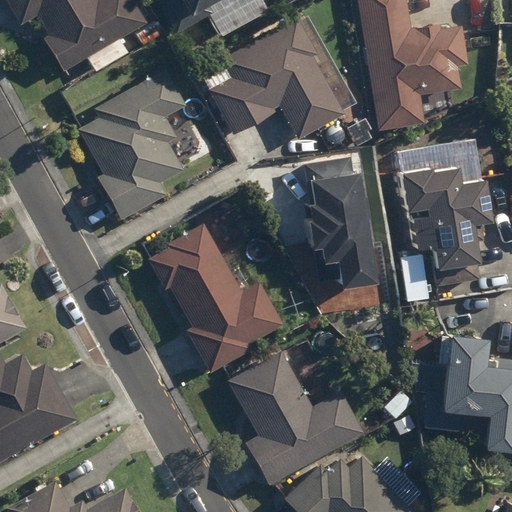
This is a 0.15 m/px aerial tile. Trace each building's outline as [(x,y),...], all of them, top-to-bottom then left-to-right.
[(5,0),(18,23),(35,14),(46,34),(40,37),(58,70),(142,23),(128,0),(5,0)] [(207,12),(202,3),(207,0),(151,0),(169,32),(207,12)] [(418,122),(417,115),(414,95),(455,88),(452,66),(462,64),(457,25),(434,28),(433,24),(405,29),(401,0),(352,0),(372,129),(418,122)] [(227,77),(205,90),(230,134),(230,135),(272,112),(270,108),(275,106),(294,139),(340,113),(309,56),(312,54),(293,18),(217,59),(227,77)] [(162,116),(164,116),(183,106),(163,69),(92,108),(97,116),(79,126),(76,127),(101,173),(97,176),(95,177),(118,218),(120,218),(162,194),(156,183),(180,170),(165,142),(174,137),(162,116)] [(297,217),(302,244),(310,243),(313,259),(326,257),(331,285),(366,279),(356,213),(359,213),(355,192),(352,193),(348,167),(345,168),(343,155),(298,163),(304,200),(298,201),(300,216),(297,217)] [(429,269),(431,286),(468,280),(475,278),(470,242),(476,241),(473,224),(484,223),(478,181),(453,185),(451,168),(425,172),(424,169),(393,173),(399,211),(405,211),(406,220),(411,250),(425,247),(429,269)] [(148,256),(144,259),(159,286),(163,284),(188,327),(181,330),(205,373),(246,349),(243,345),(278,325),(254,283),(238,292),(200,224),(163,245),(164,247),(148,256)] [(396,288),(398,303),(414,301),(411,285),(396,288)] [(0,337),(21,326),(0,288),(0,337)] [(478,358),(480,340),(441,336),(435,390),(421,388),(417,427),(478,434),(476,450),(505,453),(508,424),(511,424),(511,358),(490,356),(490,359),(478,358)] [(242,442),(265,483),(268,482),(359,432),(358,430),(337,391),(308,407),(278,351),(228,379),(224,381),(254,436),(242,442)] [(0,458),(72,418),(41,363),(27,371),(18,354),(0,364),(0,362),(0,458)] [(394,386),(376,402),(390,417),(408,401),(394,386)] [(408,511),(409,511),(357,457),(345,469),(336,460),(323,472),(316,465),(283,497),(281,499),(293,511),(408,511)] [(495,477),(511,479),(511,465),(497,464),(495,477)] [(131,511),(121,492),(85,511),(79,511),(76,505),(64,511),(50,486),(2,511),(131,511)]
